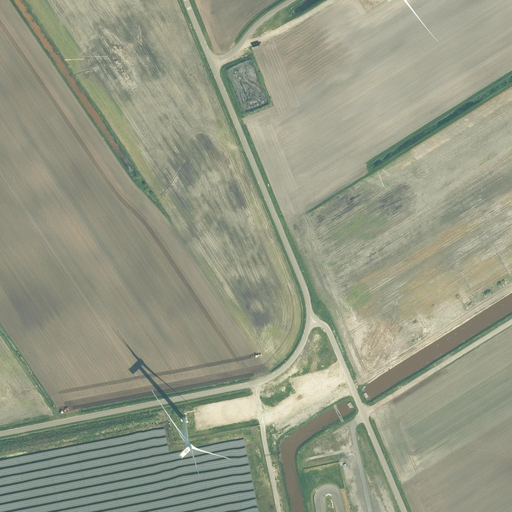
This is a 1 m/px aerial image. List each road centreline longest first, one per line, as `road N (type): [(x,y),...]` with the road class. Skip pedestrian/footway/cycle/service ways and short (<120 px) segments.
road 1 (unclassified): [(0,434),(258,382),(292,359),(309,320)]
road 2 (unclassified): [(309,320),(305,290),(211,63)]
road 3 (unclassified): [(403,511),(328,328),(309,320)]
